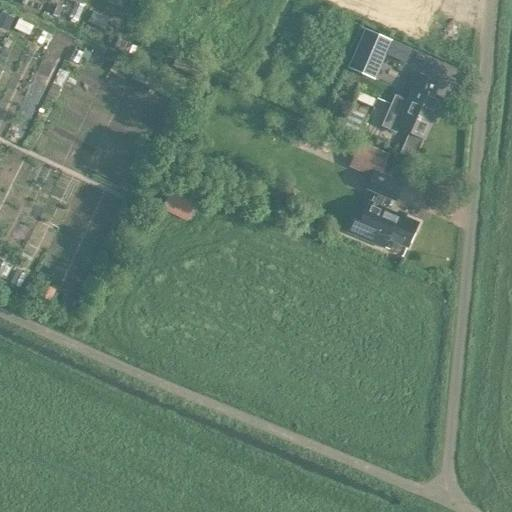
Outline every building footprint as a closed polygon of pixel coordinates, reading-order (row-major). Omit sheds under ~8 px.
[(55,4),(50,12),(54,14),(59,6),(55,4)] [(0,11),(0,22),(5,25),(10,16),(0,11)] [(16,18),(12,26),(27,32),(30,25),(16,18)] [(361,66),(374,71),(389,36),(363,26),(346,66),(359,71),(361,66)] [(53,39),(50,46),(59,50),(63,43),(53,39)] [(125,42),(122,50),(131,53),(134,46),(125,42)] [(172,60),(170,66),(197,78),(200,71),(201,70),(173,58),(172,60)] [(380,124),(394,130),(396,125),(406,130),(421,137),(438,97),(430,94),(436,81),(412,71),(407,84),(411,86),(406,99),(393,94),(380,124)] [(170,95),(165,106),(172,109),(177,99),(170,95)] [(384,236),(405,245),(415,221),(402,216),(404,213),(395,209),(394,211),(385,207),(388,198),(392,199),(400,182),(378,173),(386,154),(357,142),(349,160),(371,169),(363,188),(372,191),(366,205),(359,202),(353,218),(347,231),(380,244),(384,236)] [(171,182),(164,198),(187,209),(195,193),(171,182)] [(40,285),(35,294),(46,299),(50,290),(40,285)] [(61,294),(57,303),(68,308),(72,299),(61,294)]
